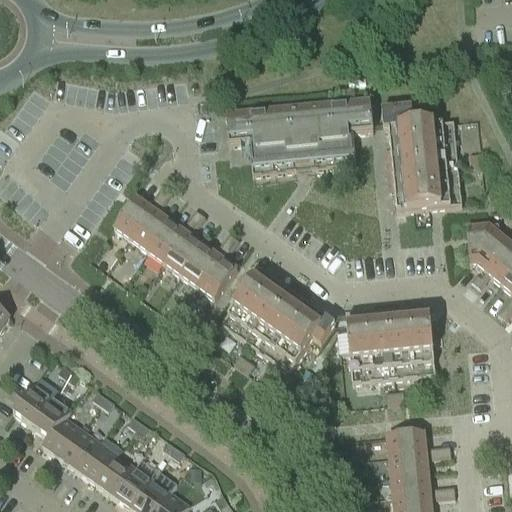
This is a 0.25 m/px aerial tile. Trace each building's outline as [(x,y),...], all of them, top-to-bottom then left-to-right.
[(252,181),(334,173),(356,171),(353,140),(373,137),(370,106),(226,121),(229,152),(249,150),(252,181)] [(388,137),(390,157),(386,157),(387,164),(385,164),(388,191),(390,191),(390,197),(394,197),(396,218),(461,212),(453,129),(413,133),(411,113),(381,116),(383,138),(388,137)] [(468,161),(469,169),(481,168),(480,160),(468,161)] [(481,168),(469,169),(470,178),(482,177),(481,168)] [(162,192),(157,199),(167,206),(172,199),(162,192)] [(162,213),(167,206),(157,199),(152,206),(162,213)] [(131,247),(153,215),(136,203),(113,234),(131,247)] [(147,259),(170,227),(153,215),(131,247),(147,259)] [(190,223),(200,230),(205,223),(195,216),(190,223)] [(200,230),(190,223),(185,230),(195,237),(200,230)] [(164,270),(186,239),(170,227),(147,259),(164,270)] [(485,279),(510,249),(488,232),(466,234),(470,272),(476,271),(485,279)] [(181,282),(203,251),(186,239),(164,270),(181,282)] [(223,247),(233,254),(238,247),(228,240),(223,247)] [(233,254),(223,247),(218,253),(228,261),(233,254)] [(511,250),(510,249),(485,279),(501,292),(511,278),(511,250)] [(197,294),(220,263),(203,251),(181,282),(197,294)] [(220,263),(197,294),(214,306),(237,275),(220,263)] [(259,278),(221,332),(289,380),(313,346),(321,352),(335,333),(309,314),(311,311),(306,307),(307,306),(284,290),(284,291),(278,288),(276,291),(259,278)] [(511,278),(501,292),(511,300),(511,278)] [(471,287),(480,295),(486,288),(476,280),(471,287)] [(502,313),(511,320),(511,309),(508,306),(502,313)] [(511,320),(502,313),(497,319),(506,327),(511,320)] [(400,314),(386,315),(373,317),(373,318),(366,319),(367,323),(345,325),(352,390),(435,382),(428,317),(407,319),(406,315),(400,315),(400,314)] [(0,317),(0,337),(10,324),(0,317)] [(241,375),(248,366),(241,361),(234,371),(241,375)] [(248,366),(241,375),(248,381),(255,371),(248,366)] [(57,379),(66,385),(71,377),(63,371),(57,379)] [(71,377),(66,385),(74,391),(79,383),(71,377)] [(13,420),(31,434),(53,403),(35,390),(13,420)] [(403,397),(394,398),(396,410),(404,409),(403,397)] [(92,405),(100,411),(106,403),(97,398),(92,405)] [(387,411),(396,410),(394,398),(386,399),(387,411)] [(31,434),(48,445),(49,446),(65,424),(66,424),(71,417),(53,403),(31,434)] [(106,403),(100,411),(108,417),(114,409),(106,403)] [(327,429),(326,417),(304,419),(305,431),(327,429)] [(127,431),(135,437),(141,429),(133,423),(127,431)] [(42,453),(61,467),(82,436),(66,424),(65,424),(49,446),(48,445),(42,453)] [(141,429),(135,437),(143,442),(149,434),(141,429)] [(61,467),(78,479),(100,449),(82,436),(61,467)] [(386,443),(388,464),(426,460),(424,439),(386,443)] [(162,456),(171,462),(176,454),(168,448),(162,456)] [(118,461),(100,449),(78,479),(96,492),(118,461)] [(449,451),(441,452),(442,465),(451,464),(449,451)] [(442,465),(441,452),(432,453),(434,466),(442,465)] [(176,454),(171,462),(179,467),(184,459),(176,454)] [(364,458),(351,460),(352,467),(364,466),(364,458)] [(428,480),(426,460),(388,464),(390,484),(428,480)] [(96,492),(114,504),(135,474),(118,461),(96,492)] [(201,473),(190,473),(190,486),(201,486),(201,473)] [(135,474),(114,504),(124,511),(134,511),(153,486),(135,474)] [(361,475),(352,475),(353,488),(362,487),(361,475)] [(430,501),(428,480),(390,484),(392,505),(430,501)] [(134,511),(161,511),(170,499),(153,486),(134,511)] [(454,492),(445,493),(446,505),(455,505),(454,492)] [(446,505),(445,493),(436,494),(438,506),(446,505)] [(170,499),(161,511),(188,511),(189,511),(170,499)] [(431,511),(430,501),(392,505),(392,511),(431,511)] [(215,507),(217,511),(225,511),(228,510),(223,502),(215,507)]
